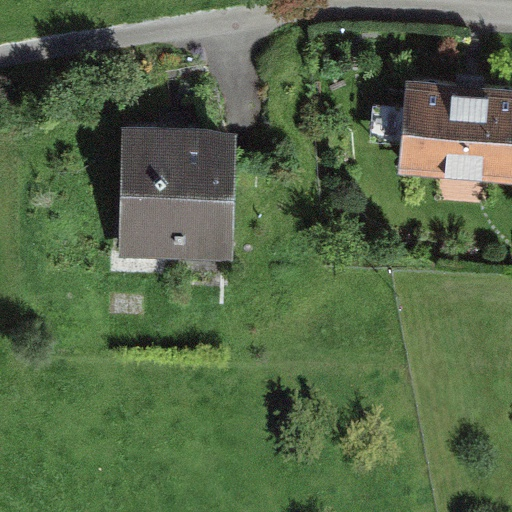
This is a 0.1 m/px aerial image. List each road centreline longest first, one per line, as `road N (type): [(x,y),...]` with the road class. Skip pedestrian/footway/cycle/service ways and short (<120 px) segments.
road 1 (residential): [(179,27),(390,8),(511,18)]
road 2 (track): [(0,57),(179,27)]
